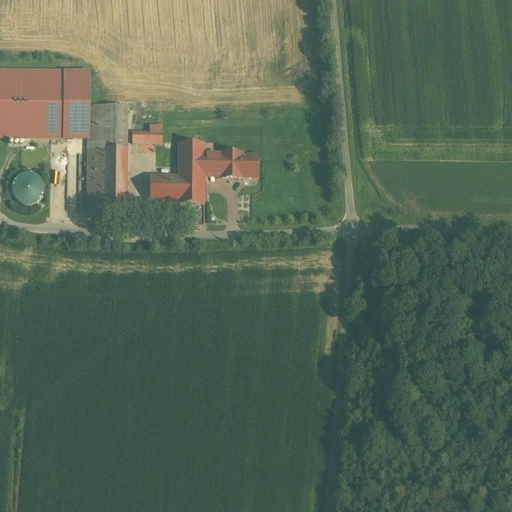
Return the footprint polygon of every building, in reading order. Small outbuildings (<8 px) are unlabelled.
[(0,142),(7,142),(88,143),(88,109),(89,75),(0,73),(0,142)] [(97,109),(88,109),(88,143),(88,155),(87,213),(125,214),(126,109),(97,109)] [(132,134),(132,146),(162,146),(162,140),(162,129),(149,128),(149,134),(132,134)] [(204,206),(204,179),(204,169),(204,157),(204,146),(178,146),(178,178),(150,178),(149,205),(178,205),(178,206),(204,206)] [(221,157),(204,157),(204,169),(220,169),(220,180),(242,180),(242,179),(256,179),(256,157),(242,157),(242,155),(221,155),(221,157)] [(12,187),(11,190),(11,193),(11,196),(12,199),(13,201),(14,204),(16,206),(18,208),(21,209),(24,210),(27,210),(30,210),(32,209),(35,208),(37,207),(39,205),(41,202),(42,200),(43,197),(43,194),(43,191),(42,188),(41,186),(39,183),(37,181),(34,180),(32,179),(29,178),(26,178),(23,178),(20,179),(18,181),(16,183),(14,185),(12,187)]
